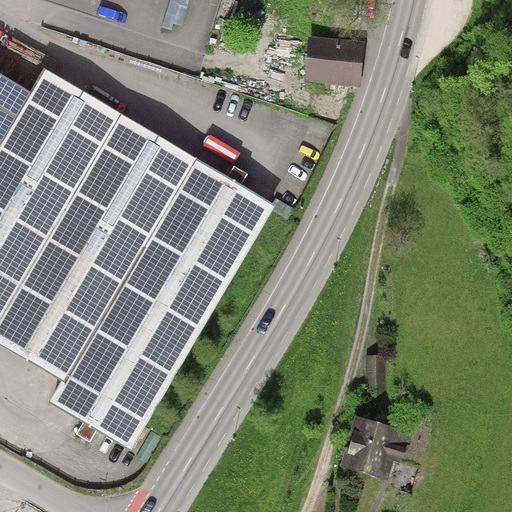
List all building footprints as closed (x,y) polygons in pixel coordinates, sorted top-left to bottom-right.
[(188,0),(170,0),(163,27),(171,30),(174,23),(181,26),(188,0)] [(365,42),(309,37),(305,82),(361,87),(365,42)] [(31,92),(0,73),(0,343),(63,381),(49,401),(132,449),(276,207),(44,68),(31,92)] [(386,393),(384,355),(366,356),(367,394),(386,393)] [(355,416),(341,466),(387,479),(393,460),(402,463),(406,448),(395,445),(400,429),(355,416)]
